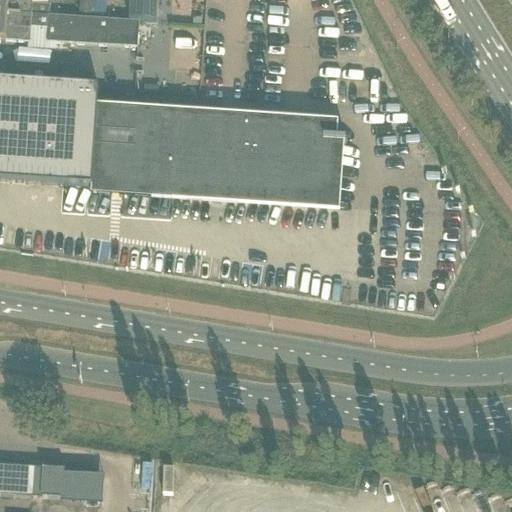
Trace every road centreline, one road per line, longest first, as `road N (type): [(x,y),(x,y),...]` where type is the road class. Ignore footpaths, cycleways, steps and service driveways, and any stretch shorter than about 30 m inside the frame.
road 1 (secondary): [(511,373),(435,375),(0,303)]
road 2 (secondary): [(0,355),(283,403),(411,417),(511,415)]
